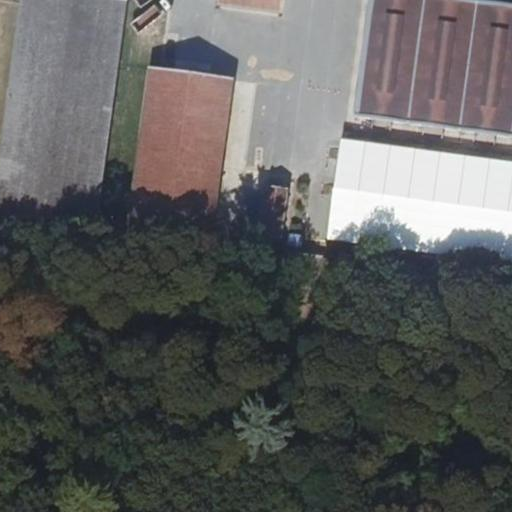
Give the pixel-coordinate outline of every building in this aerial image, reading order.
[(23,0),(0,171),(0,216),(96,230),(128,4),(99,0),(23,0)] [(220,0),(220,6),(279,14),(280,0),(220,0)] [(369,0),(354,119),(511,139),(511,5),(471,0),(369,0)] [(128,234),(212,245),(234,83),(149,72),(128,234)] [(260,236),(280,239),(287,190),(267,187),(260,236)]
